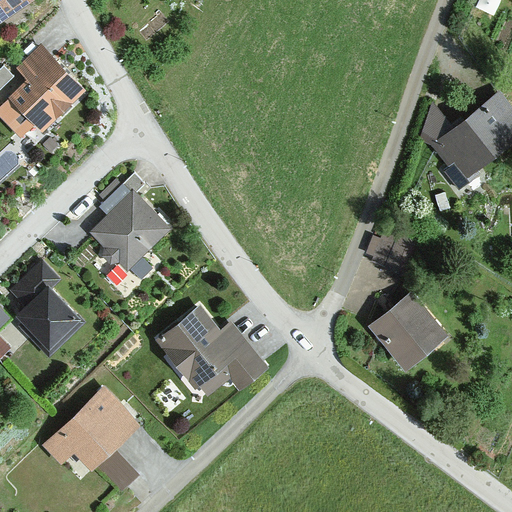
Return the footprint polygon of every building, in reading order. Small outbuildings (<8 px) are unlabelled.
[(0,0),(0,27),(31,8),(25,0),(0,0)] [(54,38),(26,64),(39,78),(5,111),(40,147),(102,88),(54,38)] [(7,61),(0,66),(0,89),(18,73),(7,61)] [(511,90),(445,138),(475,181),(511,155),(511,90)] [(181,224),(142,186),(101,229),(140,266),(181,224)] [(433,233),(393,219),(378,260),(418,274),(433,233)] [(73,269),(51,246),(0,294),(0,333),(25,310),(63,350),(101,313),(65,276),(73,269)] [(426,286),(385,324),(425,367),(466,329),(426,286)] [(244,338),(208,302),(169,339),(221,392),(242,373),(257,388),(282,364),(250,332),(244,338)] [(114,382),(54,443),(74,463),(91,446),(109,464),(153,420),(114,382)]
